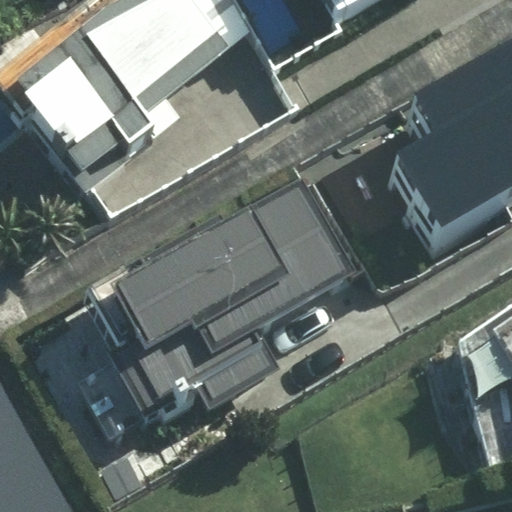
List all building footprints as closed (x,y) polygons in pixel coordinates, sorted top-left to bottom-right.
[(152,0),(117,0),(0,92),(0,142),(44,198),(61,185),(76,203),(108,178),(112,184),(173,136),(160,119),(214,77),(152,0)] [(385,0),(285,0),(310,43),(385,0)] [(428,154),(386,180),(429,249),(511,198),(511,56),(408,121),(428,154)] [(212,243),(73,325),(152,456),(281,380),(269,360),(359,307),(296,201),(215,249),(212,243)] [(0,511),(67,511),(2,389),(0,389),(0,511)]
